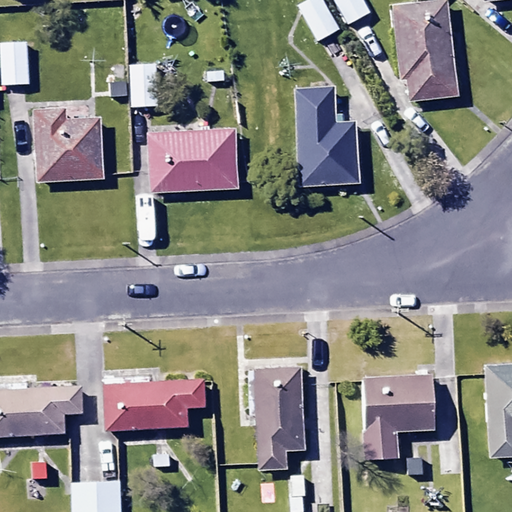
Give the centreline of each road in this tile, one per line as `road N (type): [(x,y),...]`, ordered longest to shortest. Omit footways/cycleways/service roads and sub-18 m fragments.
road 1 (residential): [(0,299),(414,277)]
road 2 (residential): [(511,172),(414,277)]
